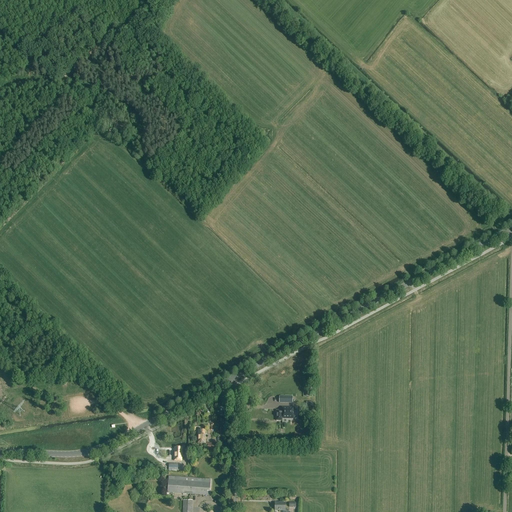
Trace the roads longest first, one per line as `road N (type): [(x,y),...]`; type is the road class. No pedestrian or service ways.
road 1 (tertiary): [(232,378),(511,229)]
road 2 (tertiary): [(0,451),(97,449),(232,378)]
road 3 (track): [(511,269),(504,511)]
road 4 (track): [(0,87),(61,76),(152,0)]
road 5 (track): [(142,427),(82,384),(6,391)]
road 6 (unclassified): [(235,511),(232,378)]
